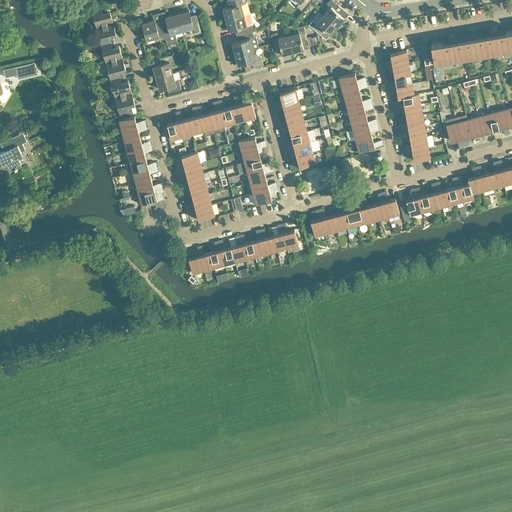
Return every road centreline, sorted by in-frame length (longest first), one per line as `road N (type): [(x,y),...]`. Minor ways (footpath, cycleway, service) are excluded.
road 1 (residential): [(295,209),(184,239),(148,109)]
road 2 (residential): [(360,40),(511,14)]
road 3 (residential): [(295,209),(260,79)]
road 4 (residential): [(396,181),(362,51)]
road 5 (residential): [(148,109),(123,13),(148,2)]
road 6 (residential): [(396,181),(511,144)]
